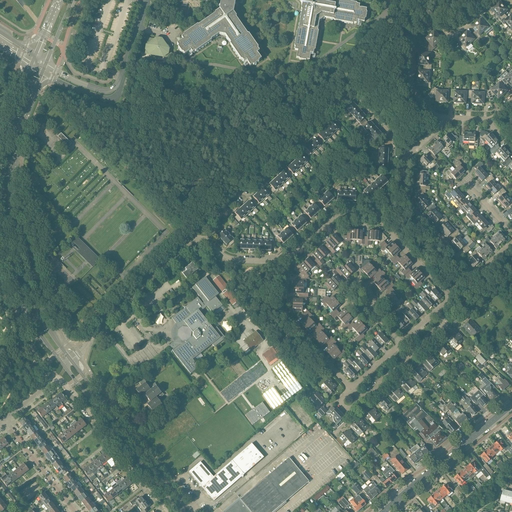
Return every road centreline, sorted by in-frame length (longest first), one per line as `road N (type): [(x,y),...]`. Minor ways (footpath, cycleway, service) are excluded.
road 1 (residential): [(207,242),(224,205),(347,92),(408,154)]
road 2 (residential): [(3,419),(57,377),(167,511)]
road 3 (primary): [(10,127),(1,186),(5,241),(31,320)]
road 4 (primary): [(188,511),(70,360)]
road 5 (residential): [(207,242),(185,243),(70,360)]
road 6 (primary): [(63,366),(177,511)]
road 7 (secondary): [(383,511),(511,404)]
road 8 (residential): [(398,193),(471,273),(511,242)]
road 9 (residential): [(349,388),(282,312),(280,260)]
road 10 (unclassified): [(40,315),(54,295),(47,258),(24,207),(12,201)]
road 11 (residential): [(375,215),(447,295),(435,311)]
road 12 (residential): [(360,400),(442,325),(435,311)]
road 13 (residential): [(443,124),(410,80),(413,37),(429,18)]
